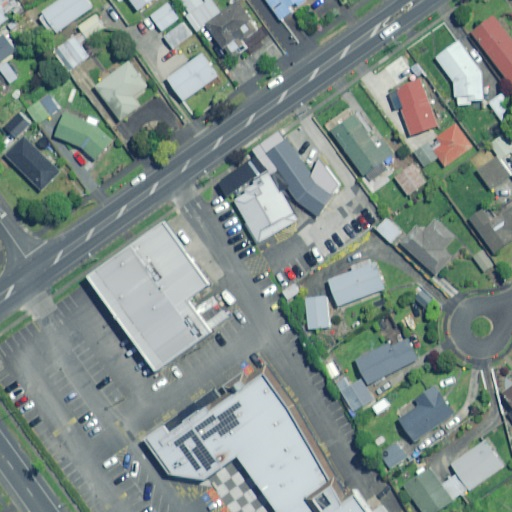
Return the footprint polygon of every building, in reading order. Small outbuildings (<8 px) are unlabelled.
[(0,0),(0,26),(7,21),(5,17),(19,6),(14,0),(0,0)] [(94,7),(88,0),(61,0),(40,16),(54,36),(94,7)] [(154,0),(130,0),(139,11),(154,0)] [(222,13),(212,0),(179,0),(189,13),(186,16),(198,32),(206,26),(222,13)] [(295,15),(292,11),(291,9),(296,5),(298,7),(307,1),(306,0),(266,0),(281,20),(283,23),(295,15)] [(222,13),(206,26),(224,50),(232,61),(245,51),(249,56),(263,46),(259,41),(266,36),(251,15),(253,13),(247,5),(243,8),(239,1),(237,3),(222,13)] [(179,19),(168,4),(151,17),(163,31),(179,19)] [(106,30),(96,16),(80,27),(90,41),(106,30)] [(511,40),(494,17),(472,34),(511,87),(511,40)] [(192,35),(183,24),(165,38),(173,49),(192,35)] [(4,34),(0,37),(0,64),(17,53),(4,34)] [(90,56),(75,37),(62,46),(77,66),(90,56)] [(454,82),(454,98),(457,97),(458,106),(473,105),(473,101),(484,100),(482,73),(460,42),(437,58),(454,82)] [(219,77),(203,54),(169,79),(185,101),(219,77)] [(413,73),(401,57),(384,69),(396,86),(413,73)] [(149,87),(130,62),(96,87),(122,122),(142,107),(135,97),(149,87)] [(438,126),(421,80),(395,89),(412,136),(438,126)] [(490,103),(504,125),(511,120),(511,98),(508,92),(490,103)] [(60,109),(49,94),(28,110),(39,125),(60,109)] [(31,127),(20,113),(4,126),(15,140),(31,127)] [(95,160),(113,144),(99,126),(102,120),(89,114),(86,122),(67,114),(57,136),(86,149),(95,160)] [(378,149),(353,115),(331,131),(366,176),(393,156),(384,144),(378,149)] [(475,147),(458,122),(437,136),(443,146),(435,151),(445,167),(475,147)] [(511,153),(511,144),(505,134),(491,142),(501,160),(511,153)] [(63,172),(25,136),(6,155),(43,192),(63,172)] [(265,155),(280,174),(275,178),(285,192),(290,188),(313,218),(335,201),(314,173),(323,166),(316,157),(305,164),(286,139),(265,155)] [(438,158),(428,143),(415,152),(425,167),(438,158)] [(510,177),(495,155),(476,168),(491,190),(510,177)] [(427,183),(414,165),(396,178),(408,196),(427,183)] [(298,221),(269,173),(254,182),(257,187),(235,201),(261,244),(298,221)] [(511,242),(511,209),(493,223),(485,211),(474,219),(497,253),(511,242)] [(402,233),(388,219),(377,229),(391,244),(402,233)] [(456,239),(436,221),(419,239),(413,233),(403,244),(437,276),(453,259),(444,251),(456,239)] [(214,287),(169,223),(95,275),(164,374),(221,335),(196,300),(214,287)] [(495,265),(484,250),(474,257),(485,272),(495,265)] [(384,290),(375,264),(329,281),(338,307),(384,290)] [(301,293),(295,285),(284,293),(289,301),(301,293)] [(329,328),(326,297),(305,299),(308,330),(329,328)] [(427,304),(415,304),(416,319),(427,319),(427,304)] [(418,361),(407,338),(365,359),(358,362),(369,385),(418,361)] [(333,359),(325,363),(332,379),(340,375),(333,359)] [(336,511),(357,498),(300,404),(271,368),(178,433),(173,426),(153,440),(186,488),(189,492),(243,455),(282,511),(336,511)] [(350,385),(346,378),(337,383),(352,413),(374,402),(362,379),(350,385)] [(456,414),(436,386),(416,400),(420,406),(400,420),(416,443),(456,414)] [(439,511),(504,466),(487,441),(453,465),(459,475),(443,486),(431,469),(406,487),(424,511),(439,511)] [(409,459),(398,443),(381,455),(392,470),(409,459)] [(375,511),(363,494),(357,498),(336,511),(375,511)]
